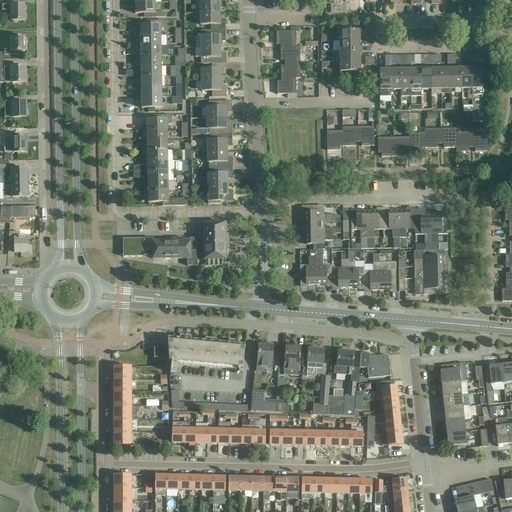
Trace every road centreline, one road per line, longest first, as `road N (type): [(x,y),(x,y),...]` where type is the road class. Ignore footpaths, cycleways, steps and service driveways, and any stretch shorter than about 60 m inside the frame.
road 1 (residential): [(425,463),(99,464)]
road 2 (tertiary): [(83,270),(76,245),(73,0)]
road 3 (residential): [(46,0),(48,207),(58,207)]
road 4 (residential): [(116,212),(111,0)]
road 5 (tertiary): [(55,0),(58,207)]
road 6 (residential): [(294,195),(490,192)]
road 7 (tertiary): [(50,318),(58,343),(60,511)]
road 8 (residential): [(262,195),(247,20)]
road 9 (tertiary): [(412,321),(263,309)]
road 10 (residential): [(116,212),(262,216)]
road 11 (residential): [(386,17),(395,44),(476,41),(484,35),(476,15)]
road 12 (tertiary): [(82,511),(80,386)]
